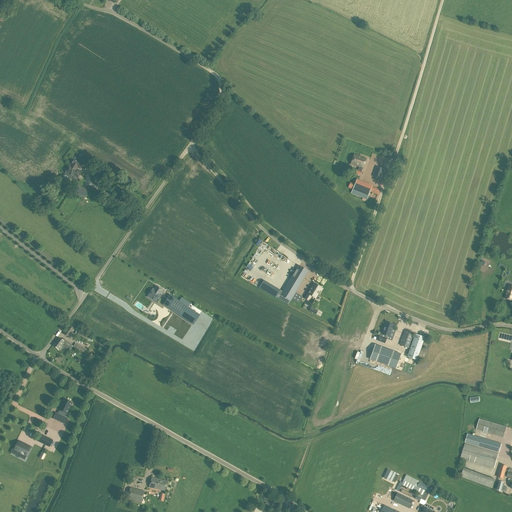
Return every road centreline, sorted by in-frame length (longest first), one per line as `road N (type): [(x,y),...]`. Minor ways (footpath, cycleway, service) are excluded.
road 1 (unclassified): [(511,325),(429,324),(348,288),(257,224),(191,147)]
road 2 (unclassified): [(304,511),(39,357)]
road 3 (track): [(348,288),(443,0)]
road 4 (unclassified): [(39,357),(191,147)]
road 5 (unclassified): [(191,147),(219,101),(219,77),(112,12),(72,0)]
